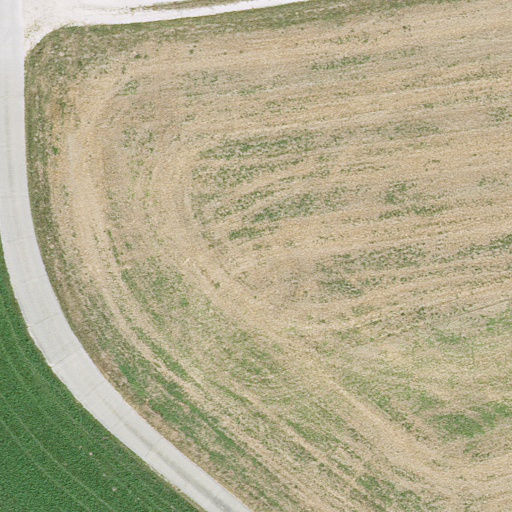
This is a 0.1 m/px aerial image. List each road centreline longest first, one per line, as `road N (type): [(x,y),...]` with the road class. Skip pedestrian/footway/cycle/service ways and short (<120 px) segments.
road 1 (unclassified): [(5,0),(6,205),(41,332),(122,426),(227,511)]
road 2 (track): [(264,0),(5,18)]
